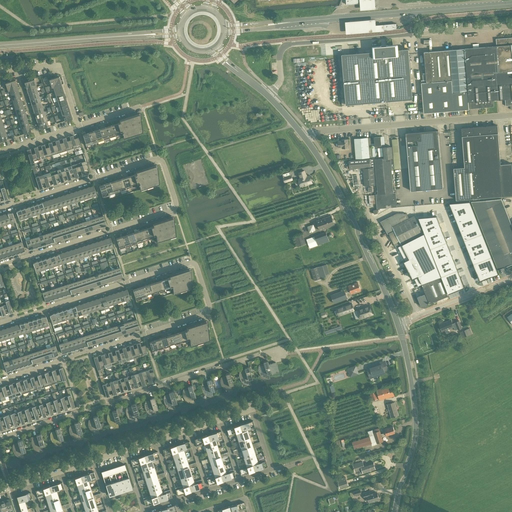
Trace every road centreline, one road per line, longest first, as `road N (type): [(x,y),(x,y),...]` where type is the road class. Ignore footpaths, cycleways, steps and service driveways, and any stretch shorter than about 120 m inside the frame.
road 1 (unclassified): [(511,26),(284,45),(278,87),(268,97)]
road 2 (residential): [(0,437),(266,351)]
road 3 (residential): [(0,381),(203,315),(203,286)]
road 4 (secondary): [(273,24),(511,4)]
road 5 (residential): [(0,324),(191,262),(203,286)]
road 6 (tertiary): [(399,326),(345,206),(302,135)]
road 7 (residential): [(0,266),(170,211),(176,202),(169,182)]
road 8 (unclassified): [(302,135),(511,116)]
road 9 (residential): [(0,211),(151,159),(163,162),(169,182)]
road 10 (tertiary): [(394,511),(415,420),(399,326)]
road 11 (secondary): [(149,34),(0,45)]
road 12 (unclassified): [(418,317),(357,196)]
